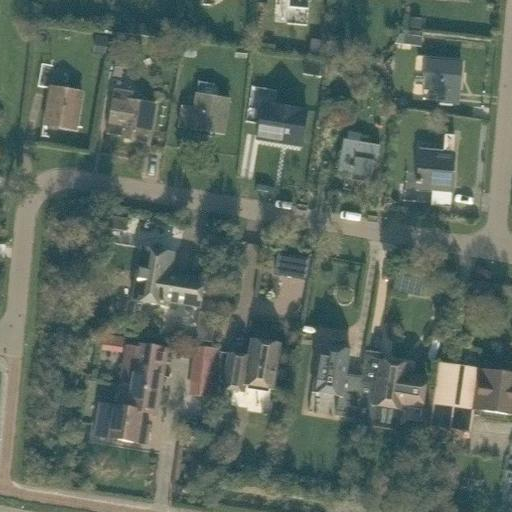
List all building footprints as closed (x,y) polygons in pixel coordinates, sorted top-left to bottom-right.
[(288,0),(288,8),(307,10),(308,10),(308,0),(288,0)] [(90,17),(89,26),(101,27),(102,19),(90,17)] [(162,20),(161,33),(174,34),(175,21),(162,20)] [(422,51),(423,41),(402,39),(401,49),(422,51)] [(310,40),(309,54),(322,55),(323,41),(310,40)] [(96,54),(106,55),(108,41),(98,41),(96,54)] [(342,56),(343,44),(331,43),(330,55),(342,56)] [(429,61),(429,58),(428,58),(425,92),(426,92),(426,90),(459,92),(459,91),(458,91),(460,61),(459,61),(459,63),(429,61)] [(121,74),(123,63),(116,62),(114,73),(121,74)] [(320,66),(304,63),(302,75),(318,78),(320,66)] [(75,131),(81,94),(49,89),(43,125),(75,131)] [(138,109),(130,108),(132,95),(116,92),(108,135),(115,136),(115,137),(147,143),(153,106),(139,104),(138,109)] [(229,102),(196,97),(196,98),(198,98),(192,130),(194,131),(194,129),(224,134),(224,133),(222,133),(227,103),(229,103),(229,102)] [(306,112),(262,105),(259,124),(259,125),(256,140),(300,148),(306,112)] [(359,143),(360,136),(348,134),(347,141),(343,141),(338,173),(334,172),(333,173),(369,180),(368,187),(369,188),(373,164),(377,164),(380,147),(359,143)] [(452,156),(454,137),(444,136),(443,155),(420,153),(417,181),(416,181),(415,185),(417,185),(416,192),(418,192),(418,190),(451,193),(451,192),(449,192),(452,158),(454,158),(454,156),(452,156)] [(170,275),(174,255),(141,249),(132,302),(165,307),(165,304),(199,309),(204,280),(170,275)] [(271,392),(279,348),(251,342),(248,358),(228,354),(221,390),(242,394),(244,387),(271,392)] [(156,416),(167,351),(138,346),(131,387),(121,386),(117,409),(99,406),(94,437),(147,445),(149,428),(140,426),(142,414),(156,416)] [(198,348),(192,396),(211,399),(217,351),(198,348)] [(345,375),(349,353),(320,348),(313,393),(338,397),(335,417),(354,420),(356,408),(360,382),(361,378),(345,375)] [(401,411),(408,367),(379,362),(375,385),(360,382),(356,408),(374,411),(375,407),(401,411)] [(457,431),(467,369),(437,364),(436,369),(435,377),(428,426),(457,431)] [(510,416),(511,405),(511,375),(469,369),(463,410),(510,416)]
